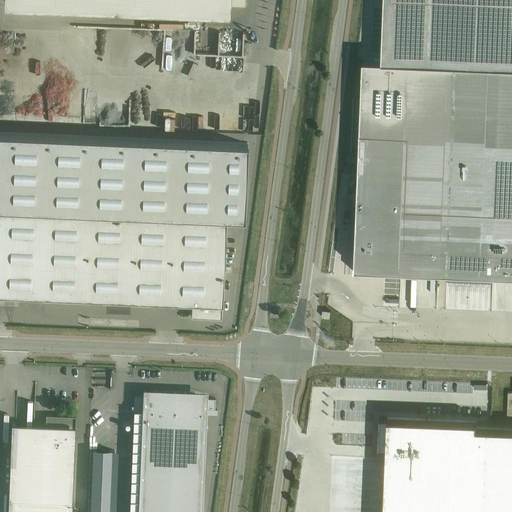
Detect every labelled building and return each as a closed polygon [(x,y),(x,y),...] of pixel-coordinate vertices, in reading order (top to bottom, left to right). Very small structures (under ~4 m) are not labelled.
[(225,11),(226,4),(225,0),(8,0),(9,3),(225,11)] [(511,0),(383,0),(382,59),(511,64),(511,0)] [(354,252),(353,271),(356,271),(356,269),(380,270),(379,272),(382,272),(382,266),(400,267),(446,269),(493,271),(511,271),(511,64),(382,59),(375,59),(363,59),(362,70),(359,151),(355,150),(355,160),(358,161),(356,217),(356,229),(360,229),(359,253),(354,252)] [(222,316),(226,217),(244,217),(247,143),(0,132),(0,290),(192,299),(191,315),(222,316)] [(132,405),(132,411),(144,411),(140,511),(201,511),(205,414),(218,414),(218,409),(215,409),(216,398),(200,398),(201,395),(150,393),(150,395),(135,395),(134,406),(132,405)] [(8,511),(72,511),(76,416),(46,414),(46,429),(12,428),(8,511)] [(379,417),(378,447),(385,447),(382,511),(511,511),(511,508),(511,427),(476,426),(477,420),(379,417)]
